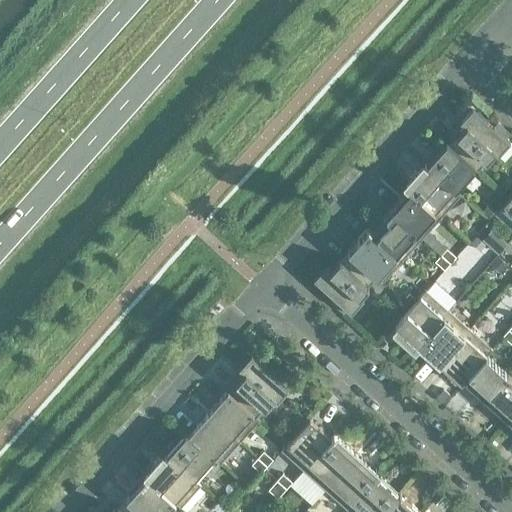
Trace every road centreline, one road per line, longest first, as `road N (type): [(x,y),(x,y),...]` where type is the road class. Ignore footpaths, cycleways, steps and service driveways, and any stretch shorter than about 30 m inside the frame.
road 1 (residential): [(511,510),(260,285)]
road 2 (trunk): [(0,248),(221,0)]
road 3 (residential): [(260,285),(464,57)]
road 4 (residential): [(59,511),(260,285)]
road 5 (trunk): [(130,0),(0,145)]
